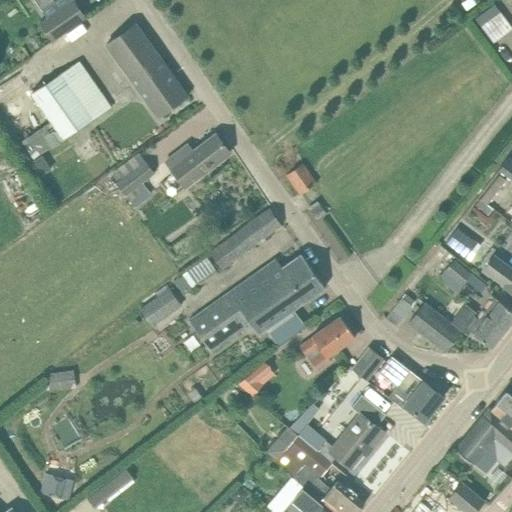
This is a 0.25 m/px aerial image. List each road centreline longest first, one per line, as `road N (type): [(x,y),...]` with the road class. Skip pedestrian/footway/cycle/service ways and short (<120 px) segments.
road 1 (residential): [(481,383),(452,363),(403,351),(365,320),(145,0)]
road 2 (tertiary): [(378,511),(481,383)]
